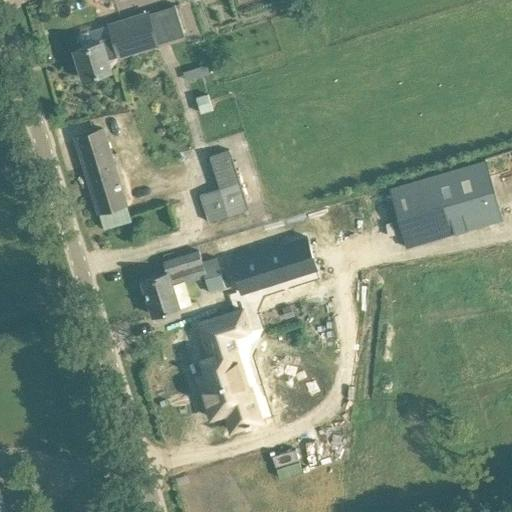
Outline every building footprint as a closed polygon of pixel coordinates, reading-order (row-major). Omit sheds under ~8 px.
[(84,77),(103,71),(111,69),(106,54),(118,51),(119,55),(157,43),(148,13),(129,19),(110,24),(113,35),(100,39),(101,41),(75,49),(84,77)] [(208,62),(184,69),(187,79),(211,72),(208,62)] [(209,92),(197,95),(202,111),(213,107),(209,92)] [(100,214),(126,205),(103,128),(95,130),(76,136),(100,214)] [(221,188),(201,194),(209,220),(248,208),(248,207),(247,204),(229,149),(210,155),(221,188)] [(511,152),(497,156),(500,166),(511,163),(511,152)] [(485,161),(391,188),(407,246),(502,219),(485,161)] [(307,236),(232,260),(242,292),(243,292),(242,287),(284,274),(286,278),(317,269),(307,236)] [(201,377),(199,378),(212,416),(227,412),(232,430),(252,424),(247,406),(237,409),(232,394),(249,388),(236,348),(233,348),(230,336),(249,330),(243,309),(200,322),(210,356),(204,358),(209,375),(201,378),(201,377)] [(289,453),(274,458),(277,467),(292,463),(289,453)]
